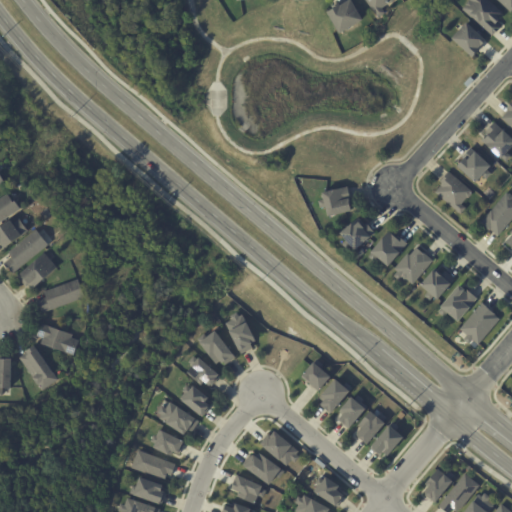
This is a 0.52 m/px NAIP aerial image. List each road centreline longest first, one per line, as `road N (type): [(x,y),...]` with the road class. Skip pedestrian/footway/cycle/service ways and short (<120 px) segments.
road 1 (tertiary): [(0,13),(61,84),(511,466)]
road 2 (tertiary): [(511,434),(137,115),(23,0)]
road 3 (residential): [(397,511),(262,389),(222,443),(190,511)]
road 4 (residential): [(511,344),(377,511)]
road 5 (residential): [(511,64),(393,185)]
road 6 (residential): [(393,185),(511,290)]
